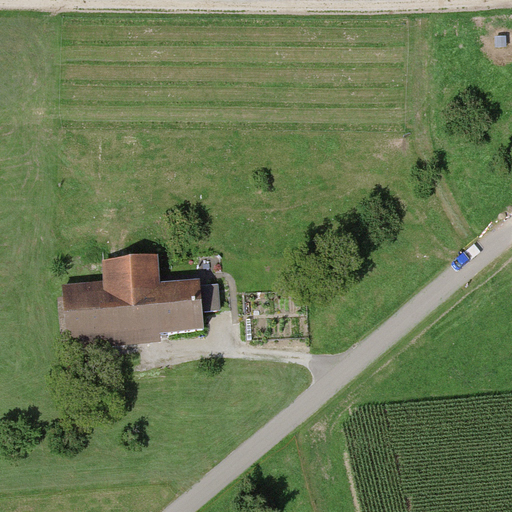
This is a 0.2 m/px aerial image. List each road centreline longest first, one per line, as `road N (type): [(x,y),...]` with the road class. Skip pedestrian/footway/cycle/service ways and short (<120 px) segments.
road 1 (track): [(511,4),(0,6)]
road 2 (unclassified): [(182,511),(511,233)]
